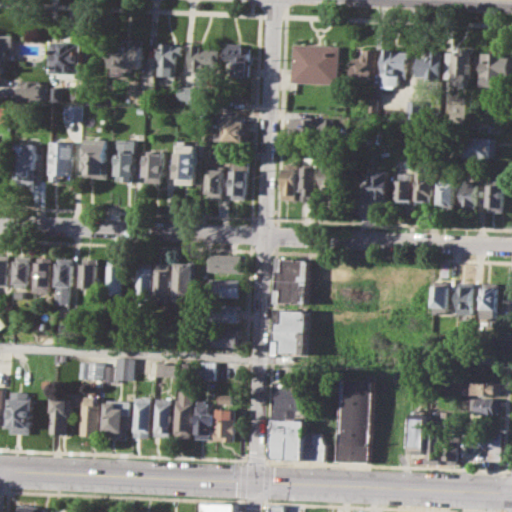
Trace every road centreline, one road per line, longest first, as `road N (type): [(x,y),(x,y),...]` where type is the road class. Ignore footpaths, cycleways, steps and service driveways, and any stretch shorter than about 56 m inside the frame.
road 1 (tertiary): [(0,468),(511,491)]
road 2 (residential): [(0,222),(511,244)]
road 3 (residential): [(256,480),(275,0)]
